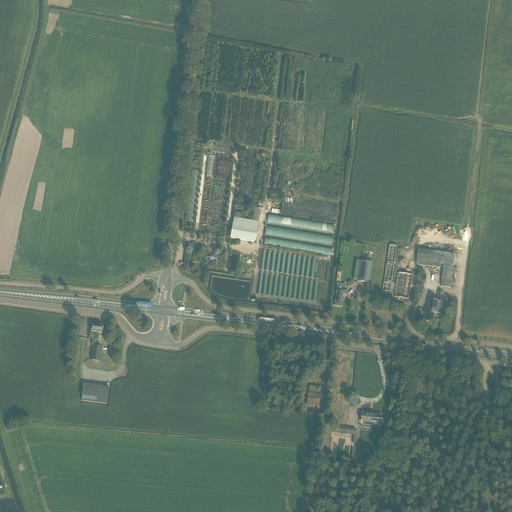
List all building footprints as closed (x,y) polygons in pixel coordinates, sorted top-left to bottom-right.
[(217,177),(231,178),(232,162),(218,161),(217,177)] [(190,170),(185,221),(193,222),(197,171),(190,170)] [(334,225),(268,216),(267,224),(333,233),(334,225)] [(230,239),(255,243),(259,222),(234,218),(230,239)] [(266,228),(265,236),(332,245),(333,237),(266,228)] [(331,255),(332,248),(265,239),(264,246),(331,255)] [(383,290),(382,295),(389,296),(390,291),(397,247),(389,245),(384,284),(383,288),(383,290)] [(419,250),(417,262),(425,263),(425,266),(440,268),(441,265),(444,265),(442,282),(441,287),(451,288),(451,285),(455,285),(455,280),(456,279),(452,278),(455,254),(419,250)] [(358,282),(369,283),(372,263),(361,261),(358,282)] [(398,300),(399,300),(400,298),(408,299),(409,294),(412,275),(398,273),(395,292),(394,297),(398,298),(398,300)] [(335,301),(334,306),(341,307),(342,302),(342,298),(342,294),(346,295),(346,290),(345,290),(345,285),(337,284),(337,289),(336,293),(336,298),(335,298),(335,301)] [(427,322),(433,322),(434,313),(441,314),(444,293),(438,292),(437,301),(428,300),(426,312),(425,312),(425,315),(425,320),(427,320),(427,322)] [(90,360),(100,361),(101,354),(96,353),(96,346),(95,346),(97,325),(97,324),(97,325),(95,325),(95,324),(92,324),(91,329),(90,336),(93,336),(93,339),(92,346),(90,360)] [(96,353),(101,354),(102,347),(97,346),(99,333),(102,334),(102,330),(103,325),(100,325),(100,326),(98,325),(97,325),(95,346),(96,346),(96,353)] [(81,401),(106,404),(109,387),(83,384),(81,401)] [(307,406),(319,408),(321,393),(321,388),(309,386),(309,391),(307,406)] [(361,422),(380,425),(381,415),(362,413),(361,422)] [(346,434),(355,435),(356,429),(334,426),(334,431),(346,433),(346,434)]
